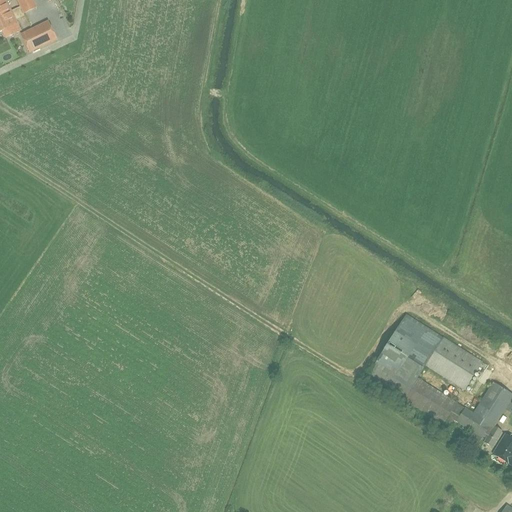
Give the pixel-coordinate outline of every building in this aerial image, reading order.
[(5,0),(0,0),(0,16),(11,11),(5,0)] [(36,8),(32,0),(17,0),(24,14),(36,8)] [(20,32),(17,24),(11,11),(0,16),(0,32),(6,30),(10,37),(20,32)] [(26,45),(30,52),(56,39),(48,22),(27,32),(32,42),(26,45)] [(405,315),(366,377),(442,425),(447,416),(456,421),(464,408),(416,377),(441,337),(405,315)] [(482,363),(443,338),(425,366),(465,391),(482,363)] [(511,400),(511,396),(492,384),(474,414),(490,424),(492,422),(496,424),(511,400)] [(496,424),(492,422),(490,424),(474,414),(464,408),(456,421),(483,437),(485,434),(488,436),(484,443),(492,447),(502,432),(494,427),(496,424)] [(511,438),(505,434),(493,455),(511,466),(511,438)]
